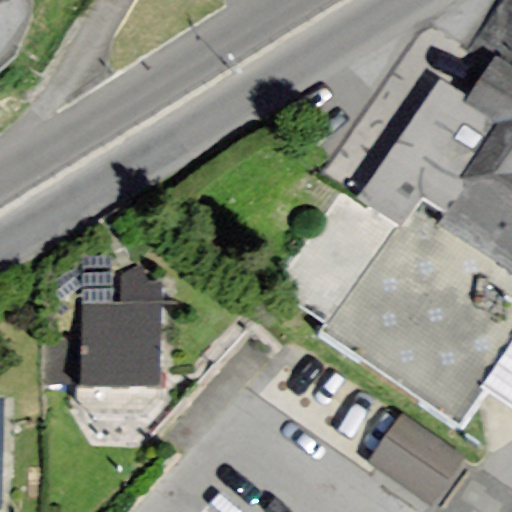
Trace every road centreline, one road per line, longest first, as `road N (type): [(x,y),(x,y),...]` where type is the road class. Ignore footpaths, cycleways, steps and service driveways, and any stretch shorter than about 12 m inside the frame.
road 1 (residential): [(0,252),(399,0)]
road 2 (residential): [(0,173),(294,0)]
